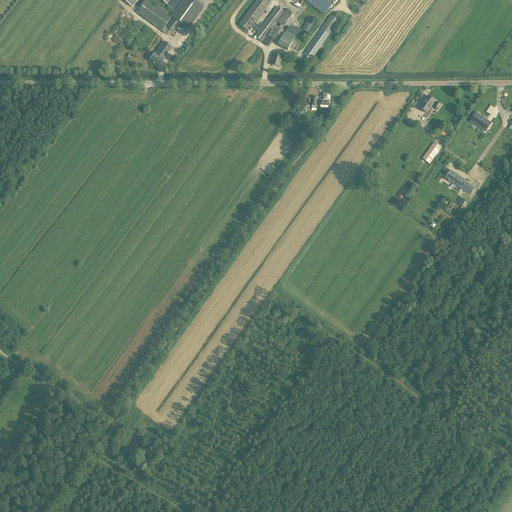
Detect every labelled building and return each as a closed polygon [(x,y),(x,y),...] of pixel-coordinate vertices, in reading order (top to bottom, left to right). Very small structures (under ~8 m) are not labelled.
[(147,0),(144,0),(136,12),(161,31),(164,33),(168,28),(172,32),(179,22),(188,29),(204,7),(194,0),(182,0),(171,16),(173,18),(167,27),(165,26),(171,17),(147,0)] [(277,22),(285,12),(277,6),(261,28),(254,23),(270,2),(267,0),(256,0),(238,24),(248,32),(252,26),(258,31),(254,36),(262,42),(267,36),(263,43),(269,47),(273,40),(274,41),(279,34),(277,33),(280,29),(275,25),(277,22)] [(267,0),(270,2),(271,0),(304,0),(324,15),(335,0),(267,0)] [(285,12),(277,22),(283,26),(290,16),(285,12)] [(321,30),(304,54),(312,59),(329,35),(339,21),(331,15),(321,29),(321,30)] [(310,29),(315,21),(309,18),(302,30),(308,33),(310,29)] [(145,25),(136,39),(148,48),(157,34),(145,25)] [(284,32),(277,45),(287,51),(294,39),(298,31),(289,26),(285,33),(284,32)] [(163,60),(172,47),(164,41),(155,53),(149,61),(158,67),(164,60),(163,60)] [(283,55),(273,53),(270,64),(280,67),(283,55)] [(320,106),(329,106),(329,101),(329,95),(324,94),(323,101),(320,101),(320,106)] [(311,106),(316,106),(317,96),(312,96),(312,97),(310,97),(310,100),(307,100),(307,105),(311,105),(311,106)] [(419,108),(425,113),(426,114),(429,109),(430,109),(432,105),(433,106),(437,110),(441,105),(437,102),(434,101),(435,100),(428,96),(419,108)] [(302,104),(295,114),(298,116),(306,106),(302,104)] [(476,113),(470,121),(470,122),(471,122),(474,124),(475,122),(477,124),(476,126),(486,132),(491,124),(485,119),(485,120),(482,118),(482,117),(476,113)] [(422,159),(430,164),(441,148),(434,142),(422,159)] [(458,177),(456,175),(455,174),(451,171),(446,179),(448,180),(449,181),(452,183),(452,182),(458,186),(456,189),(460,192),(462,188),(470,195),(475,189),(464,181),(465,180),(459,176),(458,177)] [(398,196),(402,199),(408,191),(404,187),(398,196)]
